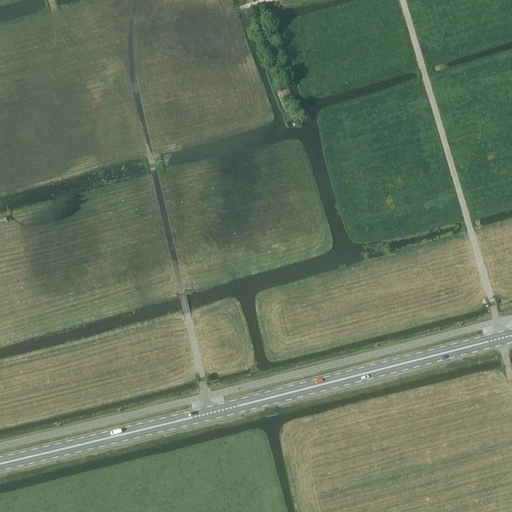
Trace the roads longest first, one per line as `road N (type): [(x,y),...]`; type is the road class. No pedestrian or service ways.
road 1 (secondary): [(211,413),(511,335)]
road 2 (secondary): [(211,413),(0,464)]
road 3 (track): [(134,10),(231,12),(257,3)]
